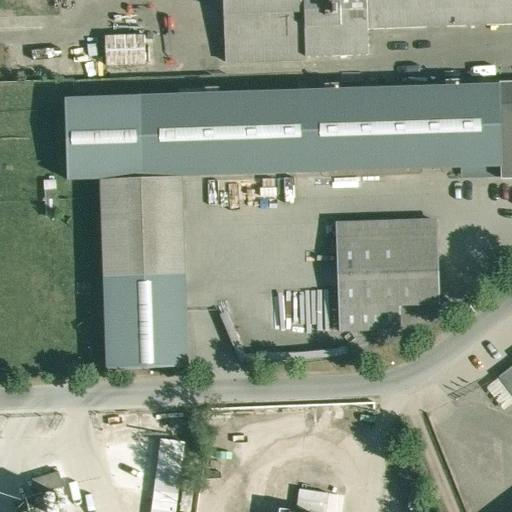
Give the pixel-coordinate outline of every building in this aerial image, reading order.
[(221,0),(223,61),(305,59),(305,57),(303,1),(325,0),(221,0)] [(364,0),(325,0),(303,1),(305,57),(367,55),(366,29),(364,0)] [(511,0),(364,0),(366,29),(511,23),(511,0)] [(145,35),(106,36),(107,65),(146,64),(145,35)] [(179,95),(66,99),(68,180),(101,179),(105,281),(186,278),(182,176),(502,166),(503,166),(501,85),(460,86),(460,80),(446,81),(446,87),(340,90),(339,84),(325,84),(326,91),(220,94),(220,88),(179,89),(179,95)] [(511,84),(501,85),(503,166),(502,166),(502,177),(511,176),(511,84)] [(438,239),(337,242),(340,331),(402,329),(401,305),(440,304),(438,239)] [(186,278),(105,281),(108,369),(189,367),(186,278)] [(511,367),(499,377),(511,393),(511,367)] [(176,511),(186,440),(160,437),(149,511),(176,511)] [(62,511),(55,490),(15,502),(18,511),(62,511)]
